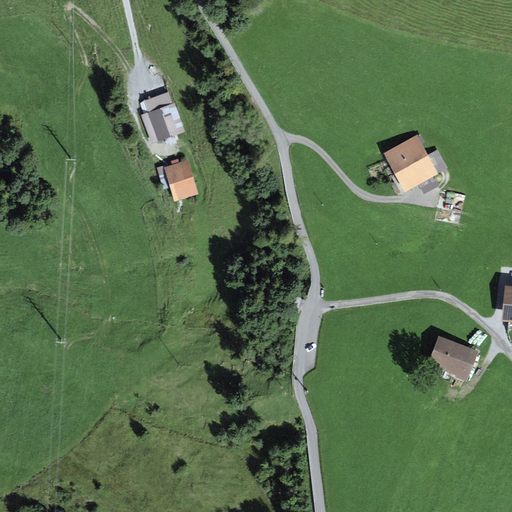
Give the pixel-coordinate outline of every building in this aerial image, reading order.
[(183,130),(175,106),(146,116),(154,140),(166,136),(168,144),(176,141),(173,133),(183,130)] [(390,154),(409,189),(435,174),(416,140),(390,154)] [(194,190),(187,163),(169,168),(173,180),(171,180),(175,195),(177,195),(194,190)] [(511,283),(506,283),(502,318),(511,318),(511,283)] [(441,342),(432,364),(450,371),(451,367),(460,371),(457,376),(467,380),(476,355),(441,342)]
